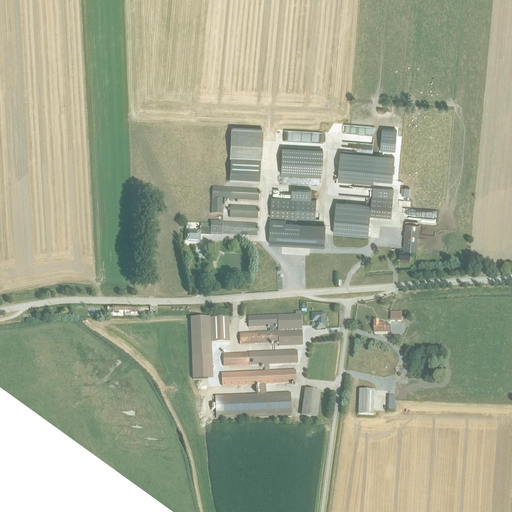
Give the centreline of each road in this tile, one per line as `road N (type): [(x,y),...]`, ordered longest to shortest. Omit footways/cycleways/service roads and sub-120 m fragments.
road 1 (residential): [(301,293),(0,311)]
road 2 (unknown): [(273,129),(264,238),(210,242),(200,301)]
road 3 (unclassified): [(320,511),(348,302)]
